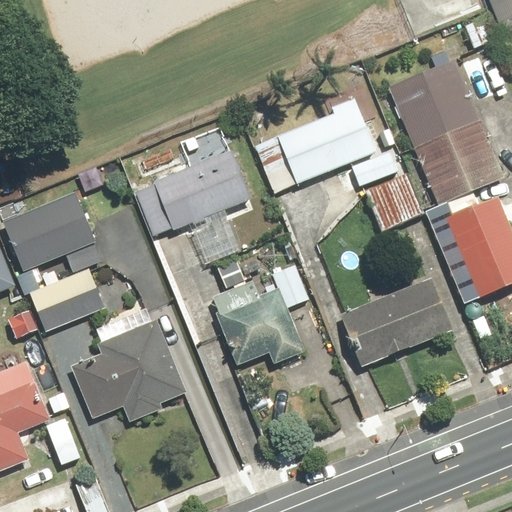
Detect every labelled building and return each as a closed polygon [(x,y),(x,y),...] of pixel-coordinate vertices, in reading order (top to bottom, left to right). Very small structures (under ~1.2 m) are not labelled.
[(511,0),(501,0),(511,25),(511,0)] [(488,16),(462,28),(474,54),(500,43),(488,16)] [(511,169),(464,52),(395,79),(444,200),(450,197),(455,210),(451,211),(484,294),(511,282),(511,210),(503,189),(484,197),(479,186),(511,172),(511,169)] [(365,94),(265,131),(283,179),(383,143),(365,94)] [(205,159),(143,183),(163,232),(196,219),(212,260),(248,246),(232,205),(259,195),(236,136),(201,150),(205,159)] [(401,147),(362,163),(369,180),(408,165),(401,147)] [(413,169),(366,186),(382,228),(428,210),(413,169)] [(80,187),(9,215),(29,266),(73,249),(80,267),(108,257),(80,187)] [(0,247),(0,288),(15,282),(0,247)] [(258,277),(217,292),(243,359),(275,347),(280,361),(309,350),(291,303),(317,293),(304,258),(279,268),(285,283),(263,291),(258,277)] [(37,288),(52,325),(112,301),(97,264),(37,288)] [(442,265),(347,300),(367,354),(462,319),(442,265)] [(29,309),(7,318),(16,341),(38,332),(29,309)] [(106,347),(77,359),(100,414),(130,401),(136,417),(170,403),(167,397),(194,386),(163,312),(102,337),(106,347)] [(0,371),(0,465),(38,452),(25,418),(53,408),(35,359),(0,371)] [(107,511),(94,478),(73,486),(82,511),(107,511)]
